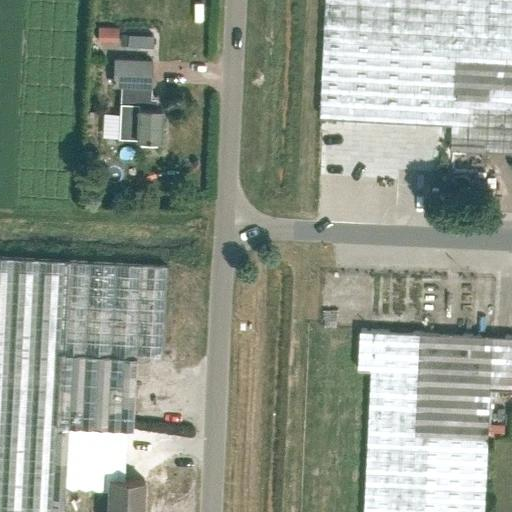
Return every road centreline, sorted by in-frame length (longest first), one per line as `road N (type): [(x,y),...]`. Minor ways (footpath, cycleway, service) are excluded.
road 1 (unclassified): [(222,225),(511,239)]
road 2 (unclassified): [(209,511),(222,225)]
road 3 (unclassified): [(222,225),(233,0)]
